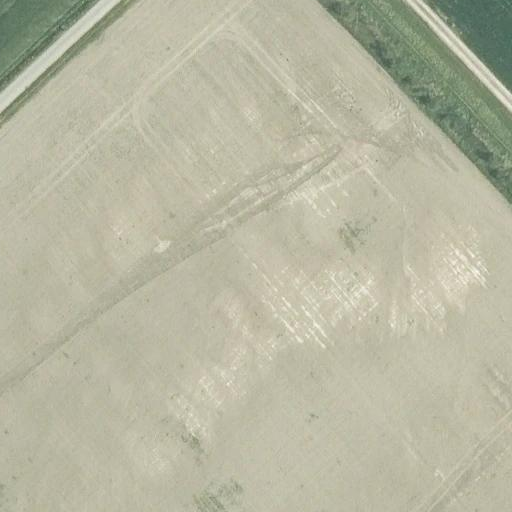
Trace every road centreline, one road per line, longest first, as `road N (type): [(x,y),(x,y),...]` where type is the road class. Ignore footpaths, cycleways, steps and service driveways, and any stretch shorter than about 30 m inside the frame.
road 1 (unclassified): [(107,0),(0,102)]
road 2 (track): [(410,0),(511,107)]
